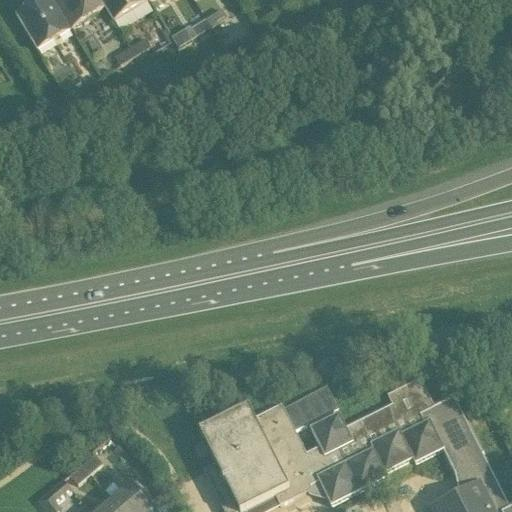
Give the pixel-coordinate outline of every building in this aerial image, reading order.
[(34,0),(38,6),(16,19),(36,53),(71,32),(51,0),(34,0)] [(51,0),(71,32),(105,12),(106,11),(98,0),(51,0)] [(98,0),(106,11),(105,12),(113,25),(147,4),(144,0),(98,0)] [(344,12),(359,2),(358,0),(343,0),(339,3),(344,12)] [(277,19),(292,10),(286,1),(271,10),(277,19)] [(206,22),(211,30),(226,21),(221,13),(206,22)] [(211,30),(206,22),(190,32),(195,40),(211,30)] [(130,51),(135,60),(150,51),(145,42),(130,51)] [(135,60),(130,51),(114,61),(120,69),(135,60)] [(66,102),(82,92),(77,84),(61,93),(66,102)] [(414,467),(442,453),(454,477),(459,498),(433,511),(511,511),(511,509),(509,511),(453,400),(429,412),(416,385),(387,400),(392,409),(346,431),(339,418),(311,432),(321,451),(307,458),(305,459),(318,485),(330,509),(387,480),(385,476),(412,462),(414,467)] [(203,474),(222,511),(246,511),(274,498),(279,509),(311,493),(309,490),(318,485),(305,459),(307,458),(295,434),(338,412),(327,390),(284,412),(282,409),(255,423),(250,413),(200,437),(215,468),(203,474)] [(207,456),(202,445),(194,449),(199,460),(207,456)] [(83,468),(91,477),(102,468),(94,458),(83,468)] [(91,477),(83,468),(70,479),(78,488),(91,477)] [(59,511),(56,507),(71,494),(63,484),(39,504),(45,511),(59,511)] [(113,505),(119,511),(150,511),(132,490),(113,505)]
